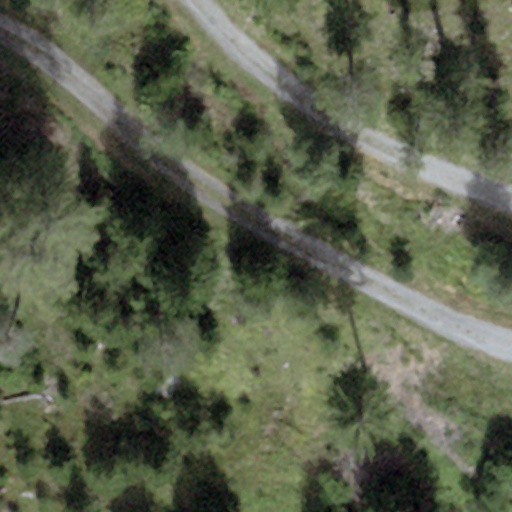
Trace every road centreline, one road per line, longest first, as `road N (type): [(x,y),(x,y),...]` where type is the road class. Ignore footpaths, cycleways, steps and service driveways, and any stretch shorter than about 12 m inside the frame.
road 1 (track): [(0,22),(316,251),(485,345),(511,344)]
road 2 (track): [(511,205),(317,113),(175,0)]
